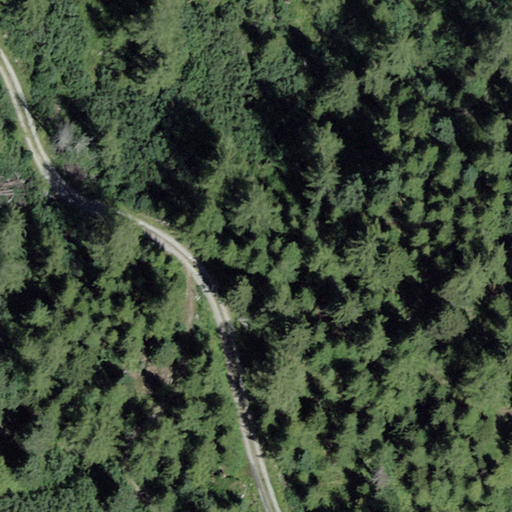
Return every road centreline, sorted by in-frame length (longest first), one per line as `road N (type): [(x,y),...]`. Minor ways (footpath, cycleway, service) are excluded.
road 1 (track): [(192,264),(64,196),(0,72)]
road 2 (track): [(274,511),(223,279),(192,264)]
